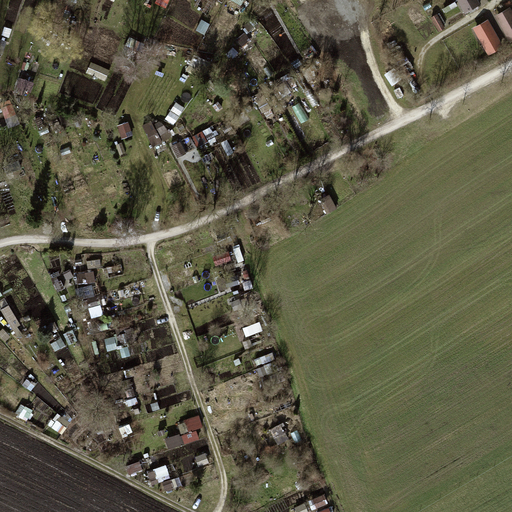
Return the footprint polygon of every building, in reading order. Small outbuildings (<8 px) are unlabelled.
[(458,0),(466,14),(483,5),(479,0),(458,0)] [(496,16),(511,44),(511,43),(511,7),(496,16)] [(492,19),(475,26),(489,56),(505,49),(492,19)] [(202,20),(198,30),(206,33),(210,23),(202,20)] [(246,50),(254,45),(248,33),(240,38),(246,50)] [(92,61),(88,72),(107,80),(111,69),(92,61)] [(162,118),(144,127),(155,147),(172,137),(162,118)] [(118,125),(123,138),(134,134),(130,121),(118,125)] [(199,145),(218,136),(213,126),(194,135),(199,145)] [(177,156),(187,153),(183,141),(173,145),(177,156)] [(79,284),(97,282),(96,271),(78,272),(79,284)] [(107,304),(106,294),(96,295),(95,286),(82,287),(84,306),(107,304)] [(11,304),(2,309),(14,329),(22,324),(11,304)] [(0,334),(6,341),(12,336),(5,328),(0,332),(0,334)] [(128,333),(120,335),(121,343),(130,341),(128,333)] [(107,338),(109,350),(119,348),(117,337),(107,338)] [(13,348),(5,353),(14,367),(22,362),(13,348)] [(63,433),(71,421),(60,414),(53,426),(63,433)] [(188,418),(190,431),(204,428),(202,415),(188,418)] [(277,443),(289,440),(285,423),(273,427),(277,443)] [(167,439),(170,449),(201,439),(198,429),(167,439)] [(150,472),(153,483),(165,480),(162,468),(150,472)] [(316,497),(321,508),(330,504),(326,494),(316,497)]
